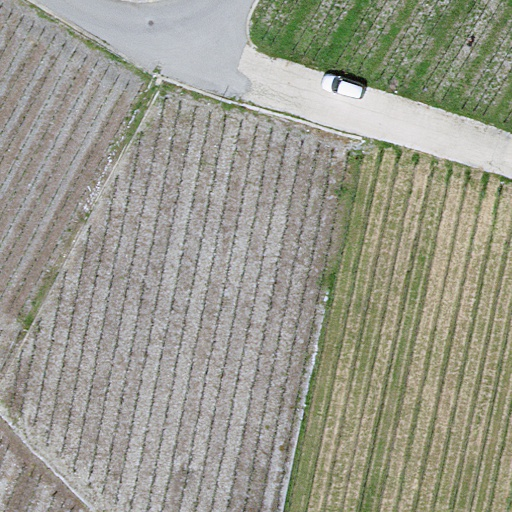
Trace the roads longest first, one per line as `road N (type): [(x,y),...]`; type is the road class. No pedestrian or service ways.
road 1 (track): [(169,25),(243,73),(511,163)]
road 2 (unclassified): [(213,0),(169,25),(137,30),(74,0)]
